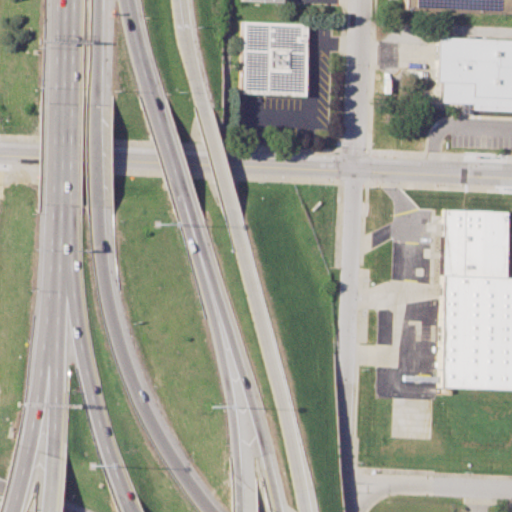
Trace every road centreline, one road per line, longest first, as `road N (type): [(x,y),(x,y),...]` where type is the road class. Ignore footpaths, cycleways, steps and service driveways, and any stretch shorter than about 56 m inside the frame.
road 1 (tertiary): [(0,150),(511,173)]
road 2 (tertiary): [(345,482),(360,0)]
road 3 (motorway): [(211,511),(179,474),(133,391),(104,297),(93,207)]
road 4 (motorway): [(299,511),(225,208)]
road 5 (motorway): [(59,257),(82,369),(124,498)]
road 6 (motorway): [(275,511),(213,289)]
road 7 (motorway): [(234,481),(213,289)]
road 8 (residential): [(345,482),(511,488)]
road 9 (motorway): [(188,211),(145,93)]
